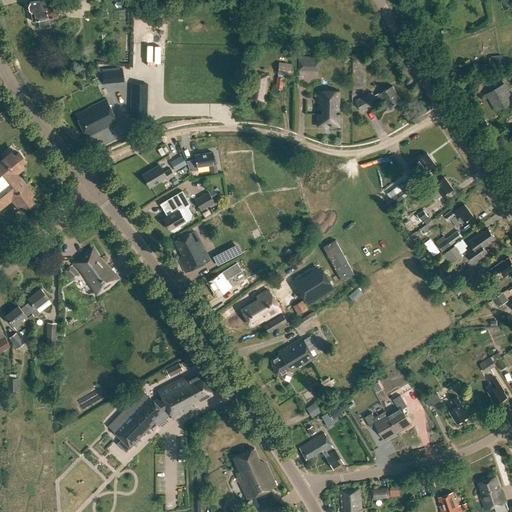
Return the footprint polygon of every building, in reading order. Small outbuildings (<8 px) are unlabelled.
[(31,12),(33,22),(38,21),(40,28),(49,26),(48,19),(57,17),(56,10),(64,8),(63,0),(47,3),(46,0),(44,0),(39,0),(29,2),(28,5),(28,10),(31,12)] [(492,64),(504,63),(503,55),(492,56),(492,64)] [(298,57),(298,70),(318,70),(319,58),(298,57)] [(276,89),(282,90),(284,75),(290,75),(292,60),(284,59),(283,63),(279,62),(277,74),(278,74),(278,77),(277,77),(276,84),(277,85),(276,89)] [(123,69),(102,71),(101,71),(102,84),(125,81),(123,69)] [(258,103),(266,104),(269,76),(254,73),(252,82),(250,82),(249,91),(247,90),(246,102),(251,102),(252,98),(258,100),(258,103)] [(130,116),(147,116),(148,84),(131,83),(130,116)] [(511,97),(504,84),(487,94),(497,111),(511,102),(511,97)] [(356,101),(362,112),(378,103),(377,101),(384,98),(390,107),(401,101),(393,86),(374,96),(372,92),(356,101)] [(319,91),(319,109),(322,109),(322,114),(317,114),(317,126),(339,126),(339,114),(334,114),(334,109),(338,109),(338,91),(319,91)] [(83,130),(86,128),(90,135),(117,122),(106,100),(88,108),(89,108),(76,115),(83,130)] [(0,206),(12,196),(18,204),(22,202),(25,205),(35,198),(15,172),(27,163),(19,152),(16,155),(13,151),(0,161),(0,206)] [(194,155),(196,167),(209,165),(211,173),(217,172),(216,164),(214,164),(212,152),(194,155)] [(417,157),(407,164),(411,169),(419,163),(425,173),(436,165),(427,153),(418,159),(417,157)] [(185,164),(181,155),(170,162),(175,171),(185,164)] [(175,175),(171,168),(164,172),(160,165),(143,175),(150,187),(165,178),(166,180),(175,175)] [(436,187),(443,196),(453,189),(444,177),(435,183),(434,181),(425,188),(428,193),(436,187)] [(404,182),(398,185),(402,190),(387,200),(391,207),(412,193),(404,182)] [(423,188),(417,192),(422,200),(428,196),(423,188)] [(159,204),(167,217),(163,219),(169,230),(170,229),(171,231),(174,232),(181,228),(180,226),(186,222),(185,222),(193,217),(196,215),(182,191),(159,204)] [(193,203),(199,212),(213,203),(207,194),(193,203)] [(456,215),(463,224),(473,216),(464,204),(455,210),(454,209),(445,215),(449,220),(456,215)] [(415,225),(423,219),(426,223),(421,227),(424,231),(434,225),(423,210),(410,219),(415,225)] [(220,216),(227,222),(230,219),(223,212),(220,216)] [(466,251),(475,264),(489,254),(484,247),(496,239),(488,228),(482,232),(482,231),(468,241),(472,246),(466,251)] [(457,230),(446,238),(451,245),(462,236),(457,230)] [(194,231),(175,240),(183,255),(178,258),(185,272),(209,260),(194,231)] [(443,254),(451,264),(463,255),(455,245),(443,254)] [(83,255),(74,263),(83,272),(91,285),(95,291),(97,294),(100,292),(108,287),(117,278),(99,259),(99,258),(98,258),(92,249),(86,253),(83,255)] [(229,250),(225,252),(228,259),(233,257),(229,250)] [(511,261),(509,257),(504,261),(503,260),(490,270),(494,276),(500,271),(505,277),(511,271),(511,261)] [(262,260),(244,272),(250,281),(268,269),(262,260)] [(291,278),(308,305),(334,289),(317,262),(291,278)] [(467,272),(470,276),(472,279),(477,275),(472,269),(467,272)] [(231,287),(222,272),(208,281),(217,295),(231,287)] [(34,313),(34,314),(38,311),(36,308),(49,299),(41,289),(28,298),(31,301),(26,305),(34,313)] [(265,320),(280,310),(268,290),(256,297),(258,299),(241,310),(250,325),(256,321),(257,323),(264,319),(265,320)] [(503,292),(494,298),(499,307),(508,300),(503,292)] [(292,305),(298,315),(308,309),(302,300),(292,305)] [(5,316),(17,332),(34,319),(34,314),(34,313),(26,305),(21,309),(19,306),(5,316)] [(264,325),(268,333),(287,322),(282,314),(264,325)] [(47,348),(56,349),(57,324),(48,323),(47,348)] [(0,333),(0,351),(9,346),(2,332),(0,333)] [(16,332),(9,338),(18,348),(25,343),(16,332)] [(278,352),(280,354),(269,360),(279,376),(289,369),(291,372),(314,358),(302,337),(278,352)] [(490,356),(479,364),(485,372),(496,365),(490,356)] [(167,372),(171,379),(184,373),(180,366),(167,372)] [(187,382),(185,379),(158,392),(161,397),(153,401),(144,391),(107,424),(118,437),(115,441),(122,449),(152,422),(151,421),(161,411),(160,410),(166,407),(173,421),(198,409),(197,407),(200,402),(213,396),(202,374),(187,382)] [(17,390),(17,377),(7,377),(7,390),(17,390)] [(320,382),(326,391),(333,386),(332,384),(335,382),(333,378),(330,380),(328,377),(320,382)] [(505,391),(496,377),(490,381),(494,387),(488,391),(496,404),(507,397),(504,391),(505,391)] [(447,386),(450,390),(457,386),(454,381),(447,386)] [(388,415),(398,432),(411,424),(402,409),(407,406),(401,395),(393,399),(399,408),(388,415)] [(465,411),(466,410),(457,396),(451,400),(455,407),(449,410),(457,423),(469,416),(465,411)] [(434,402),(432,397),(426,401),(429,405),(434,402)] [(306,408),(312,418),(321,411),(315,402),(306,408)] [(376,424),(385,439),(398,432),(388,415),(377,421),(372,412),(365,416),(371,427),(376,424)] [(326,451),(333,447),(324,433),(299,448),(306,459),(321,450),(333,470),(344,464),(336,450),(328,455),(326,451)] [(253,448),(233,457),(239,471),(236,473),(247,499),(249,498),(250,500),(248,501),(247,503),(247,505),(248,507),(249,508),(251,509),(252,509),(250,511),(269,511),(265,504),(260,506),(255,495),(276,487),(266,464),(259,460),(253,448)] [(496,477),(479,483),(482,493),(481,494),(486,509),(506,502),(503,494),(502,494),(496,477)] [(361,511),(360,489),(341,490),(342,511),(361,511)] [(387,489),(372,491),(373,502),(392,500),(392,499),(400,498),(399,489),(388,490),(387,489)] [(459,506),(456,498),(455,498),(453,492),(439,497),(443,511),(462,511),(460,505),(459,506)]
